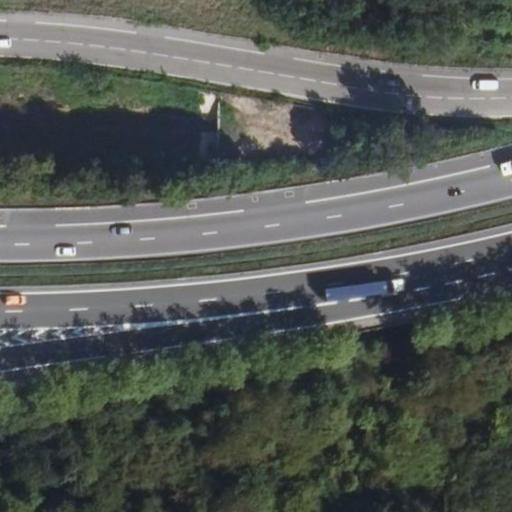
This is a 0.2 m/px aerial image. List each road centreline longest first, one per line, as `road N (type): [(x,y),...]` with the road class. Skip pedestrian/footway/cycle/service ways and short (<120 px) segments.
road 1 (trunk): [(0,359),(401,302),(511,272)]
road 2 (trunk): [(511,178),(262,227),(0,245)]
road 3 (trunk): [(0,312),(270,294),(511,247)]
road 4 (trunk): [(511,96),(390,90),(0,38)]
